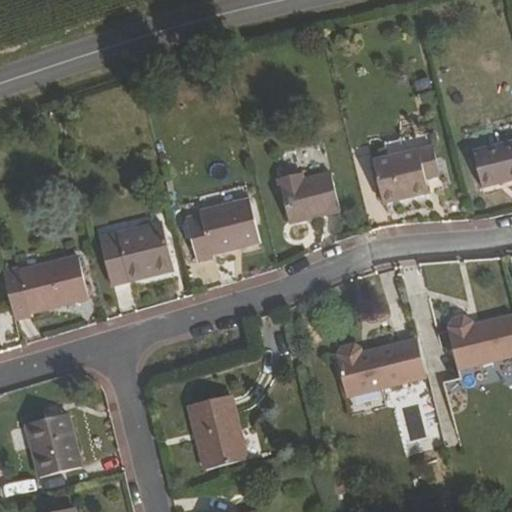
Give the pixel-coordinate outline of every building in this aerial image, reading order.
[(511,184),(511,143),(477,153),(486,190),(511,184)] [(441,181),(434,152),(373,167),(382,207),(429,196),(427,185),(441,181)] [(328,178),(303,184),(302,177),(274,183),(283,226),(335,213),(328,178)] [(258,243),(247,201),(202,212),(204,219),(189,223),(198,259),(258,243)] [(173,271),(163,226),(102,240),(112,285),(173,271)] [(87,298),(77,260),(24,274),(32,313),(87,298)] [(461,370),(503,361),(494,323),(488,324),(488,327),(479,328),(477,322),(471,318),(461,320),(457,322),(454,325),(453,334),(461,370)] [(511,319),(494,323),(503,361),(511,359),(511,319)] [(349,403),(428,384),(419,344),(365,360),(363,353),(358,349),(347,352),(341,358),(340,365),(349,403)] [(250,459),(234,395),(195,405),(210,469),(250,459)] [(83,468),(69,414),(30,425),(43,479),(83,468)] [(15,451),(27,448),(22,428),(10,431),(15,451)] [(35,483),(1,484),(2,498),(35,496),(35,483)]
